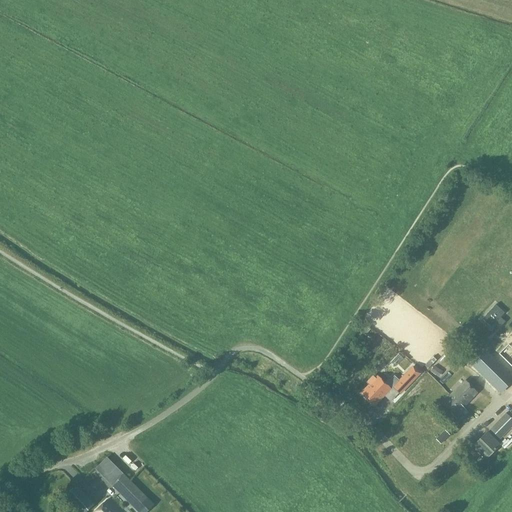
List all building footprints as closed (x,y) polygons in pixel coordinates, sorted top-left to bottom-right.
[(357,330),(363,335),(368,327),(362,323),(357,330)] [(490,340),(487,346),(493,349),(495,342),(490,340)] [(499,355),(511,367),(511,348),(509,345),(499,355)] [(472,366),(500,394),(511,382),(511,377),(486,352),(472,366)] [(434,366),(430,372),(437,377),(441,371),(434,366)] [(377,378),(362,394),(374,406),(389,390),(392,386),(393,387),(393,388),(400,394),(419,374),(412,368),(399,382),(394,377),(385,386),(377,378)] [(450,395),(463,408),(478,394),(465,381),(450,395)] [(466,411),(463,408),(450,395),(441,404),(457,419),(466,411)] [(511,423),(504,415),(489,430),(500,440),(511,427),(511,423)] [(450,436),(445,430),(435,440),(441,445),(450,436)] [(487,432),(472,447),(486,460),(500,446),(487,432)] [(102,476),(113,465),(107,458),(95,469),(102,476)] [(147,498),(123,475),(123,474),(111,486),(135,511),(147,498)] [(26,506),(44,497),(36,480),(18,489),(26,506)] [(76,511),(86,511),(94,505),(77,487),(64,499),(76,511)] [(116,511),(107,501),(94,511),(116,511)]
